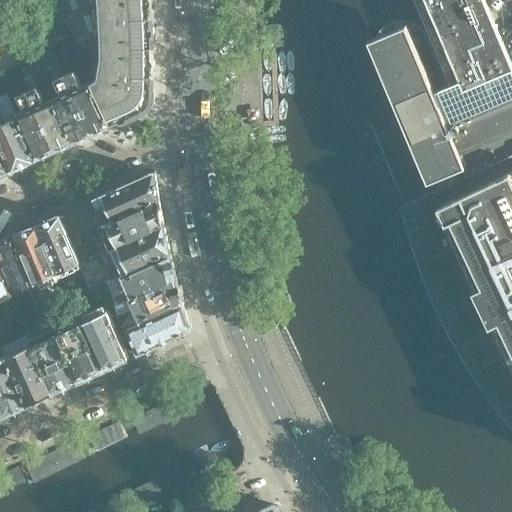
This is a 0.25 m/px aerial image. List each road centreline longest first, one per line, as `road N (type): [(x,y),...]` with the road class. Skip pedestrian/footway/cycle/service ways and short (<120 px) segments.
road 1 (residential): [(243,326),(0,444)]
road 2 (residential): [(199,128),(0,214)]
road 3 (primary): [(243,326),(199,128)]
road 4 (primary): [(303,462),(243,326)]
road 5 (primary): [(199,128),(198,0)]
